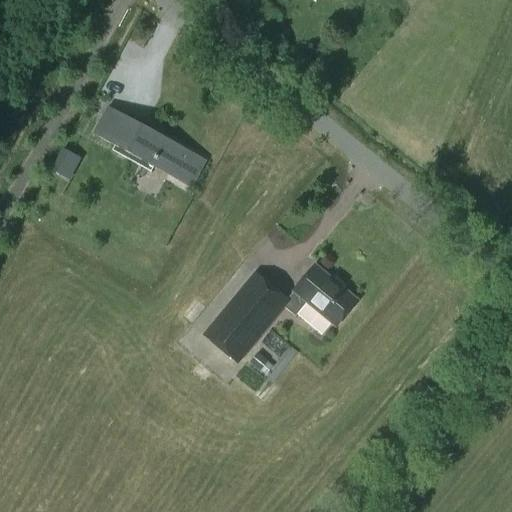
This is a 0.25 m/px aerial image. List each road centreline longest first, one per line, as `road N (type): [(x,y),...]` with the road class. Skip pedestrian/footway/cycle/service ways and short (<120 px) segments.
road 1 (unclassified): [(511,279),(165,0)]
road 2 (unclassified): [(365,511),(511,332)]
